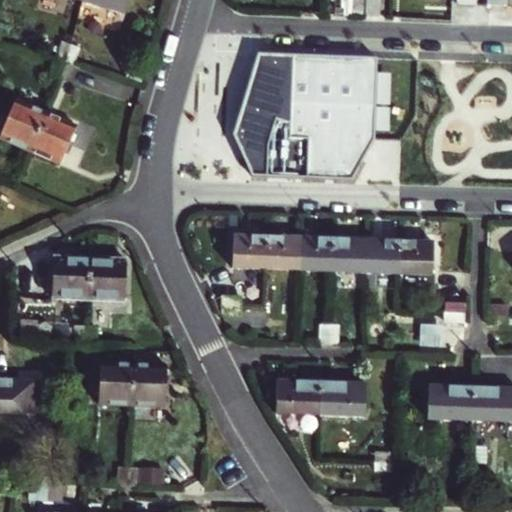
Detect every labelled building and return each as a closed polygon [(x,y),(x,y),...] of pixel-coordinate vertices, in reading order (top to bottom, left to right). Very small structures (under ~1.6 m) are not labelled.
[(125,0),(81,0),(82,1),(122,13),(125,0)] [(298,0),(298,9),(309,9),(309,0),(298,0)] [(356,14),(356,0),(347,0),(346,14),(356,14)] [(356,0),(356,14),(365,14),(377,15),(377,0),(356,0)] [(79,15),(73,37),(81,39),(86,40),(92,19),(79,15)] [(70,47),(77,50),(81,39),(73,37),(70,47)] [(55,57),(64,59),(68,46),(60,43),(55,57)] [(64,59),(73,62),(77,50),(70,47),(68,46),(64,59)] [(233,136),(252,176),(351,180),(374,141),(376,59),(257,55),(233,136)] [(58,77),(64,59),(55,57),(49,74),(58,77)] [(64,59),(58,77),(66,80),(73,62),(64,59)] [(94,78),(91,90),(116,97),(119,86),(94,78)] [(0,131),(0,138),(30,152),(46,114),(15,100),(0,131)] [(73,126),(46,114),(30,152),(56,163),(73,126)] [(232,268),(263,269),(265,236),(232,235),(232,268)] [(298,270),(300,238),(265,236),(263,269),(298,270)] [(330,271),(331,239),(300,238),(298,270),(330,271)] [(330,271),(364,272),(366,240),(331,239),(330,271)] [(364,272),(397,274),(399,241),(366,240),(364,272)] [(433,242),(399,241),(397,274),(431,275),(433,242)] [(50,297),(87,298),(89,259),(52,257),(51,264),(50,297)] [(125,261),(89,259),(87,298),(124,300),(125,261)] [(36,297),(50,297),(51,264),(37,263),(36,297)] [(223,283),(222,296),(240,297),(240,284),(223,283)] [(446,311),(462,312),(463,285),(438,284),(437,304),(446,304),(446,311)] [(222,306),(239,306),(240,297),(222,296),(222,306)] [(489,312),(506,313),(506,306),(489,305),(489,312)] [(239,315),(239,306),(222,306),(222,314),(239,315)] [(454,336),(462,335),(462,312),(446,311),(446,322),(439,322),(438,327),(438,338),(454,339),(454,336)] [(505,323),(506,313),(489,312),(489,322),(505,323)] [(319,342),(328,343),(329,325),(320,324),(319,342)] [(337,325),(329,325),(328,343),(336,343),(337,325)] [(77,339),(78,327),(58,327),(58,338),(77,339)] [(78,327),(77,339),(76,344),(85,344),(86,328),(78,327)] [(438,338),(438,327),(418,327),(417,338),(438,338)] [(86,328),(85,344),(93,345),(95,328),(86,328)] [(132,365),(97,364),(97,404),(130,405),(132,365)] [(164,365),(132,365),(130,405),(163,406),(164,365)] [(33,382),(0,379),(0,412),(32,414),(33,382)] [(319,415),(320,383),(277,382),(275,414),(319,415)] [(319,415),(363,416),(364,384),(320,383),(319,415)] [(428,419),(472,420),(473,388),(428,387),(428,419)] [(511,389),(473,388),(472,420),(511,420),(511,389)] [(375,461),(392,461),(392,453),(376,452),(375,461)] [(392,461),(375,461),(374,471),(391,471),(392,461)] [(126,486),(127,468),(118,467),(117,486),(118,486),(126,486)] [(135,468),(127,468),(126,486),(135,486),(135,484),(135,470),(135,468)] [(469,497),(470,480),(461,480),(461,497),(469,497)] [(470,480),(469,497),(478,497),(479,481),(470,480)] [(31,483),(30,496),(39,497),(42,497),(43,484),(31,483)] [(38,511),(39,497),(30,496),(29,511),(38,511)]
